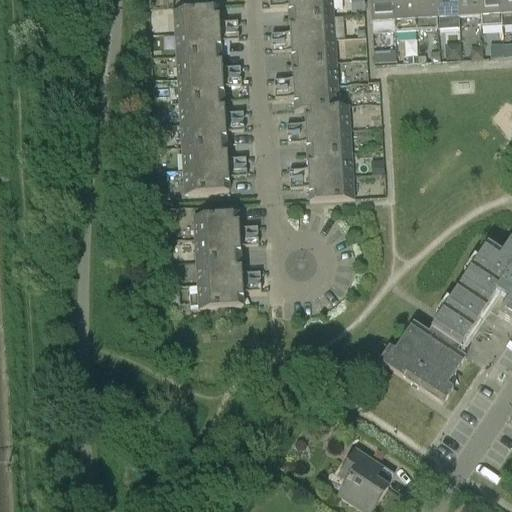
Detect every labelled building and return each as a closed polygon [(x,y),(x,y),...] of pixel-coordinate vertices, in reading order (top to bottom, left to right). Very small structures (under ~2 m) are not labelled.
[(286,0),(288,22),(333,20),(331,0),(286,0)] [(361,0),(348,0),(349,15),(362,15),(361,0)] [(391,0),(369,0),(371,25),(372,25),(372,35),(394,34),(391,0)] [(413,0),(391,0),(394,34),(415,32),(413,0)] [(413,0),(415,32),(437,31),(435,0),(413,0)] [(456,0),(435,0),(437,31),(459,30),(458,20),(456,0)] [(479,19),(478,0),(456,0),(458,20),(479,19)] [(499,0),(478,0),(479,19),(480,28),(502,27),(499,0)] [(511,0),(499,0),(502,27),(502,29),(511,28),(511,0)] [(174,37),(219,35),(218,26),(218,11),(173,14),(174,37)] [(334,43),(333,20),(288,22),(290,45),(334,43)] [(219,35),(174,37),(175,60),(220,58),(219,35)] [(291,68),(335,66),(334,43),(290,45),(291,68)] [(470,62),(482,62),(481,50),(473,51),(470,55),(470,62)] [(395,52),(373,54),(374,65),(395,64),(395,52)] [(430,54),(431,64),(439,63),(438,54),(430,54)] [(221,71),(220,58),(175,60),(177,83),(221,80),(221,71)] [(337,89),(335,66),(291,68),(292,91),(337,89)] [(221,80),(177,83),(178,106),(223,103),(221,80)] [(337,89),(292,91),(294,116),(303,115),(303,113),(338,111),(338,110),(337,89)] [(223,103),(178,106),(179,128),(224,126),(224,117),(223,103)] [(511,127),(511,110),(505,104),(492,120),(508,133),(511,127)] [(304,127),(304,136),(349,134),(348,109),(338,110),(338,111),(303,113),(303,115),(304,127)] [(379,122),(370,122),(370,132),(379,132),(379,122)] [(179,128),(181,151),(226,149),(224,126),(179,128)] [(305,145),(306,159),(351,156),(349,134),(304,136),(305,145)] [(226,162),(226,149),(181,151),(182,174),(227,172),(226,162)] [(352,179),(351,156),(306,159),(307,173),(307,182),(352,179)] [(373,163),(373,177),(384,176),(383,163),(373,163)] [(228,195),(227,172),(182,174),(183,198),(228,195)] [(307,182),(309,205),(353,203),(352,179),(307,182)] [(193,219),(194,243),(239,240),(238,231),(237,217),(193,219)] [(388,349),(386,351),(378,364),(442,407),(452,391),(447,388),(465,359),(461,357),(491,312),(511,326),(511,239),(501,255),(487,246),(428,335),(413,324),(394,353),(388,349)] [(239,240),(194,243),(195,266),(240,263),(239,240)] [(240,263),(195,266),(197,289),(241,286),(241,277),(240,263)] [(181,290),(180,277),(168,278),(169,290),(181,290)] [(197,289),(198,312),(243,310),(241,286),(197,289)] [(379,469),(354,453),(337,478),(346,484),(337,498),(358,511),(372,511),(387,490),(372,480),(379,469)]
